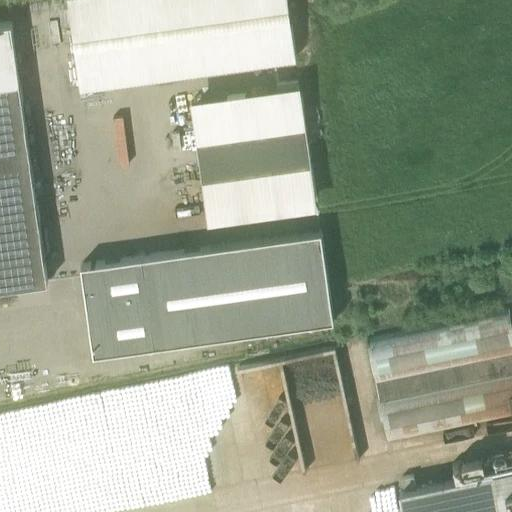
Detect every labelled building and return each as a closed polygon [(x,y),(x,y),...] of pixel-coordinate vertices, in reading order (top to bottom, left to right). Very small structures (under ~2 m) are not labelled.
[(68,0),(80,86),(296,55),(288,0),(68,0)] [(0,22),(0,287),(48,281),(11,21),(0,22)] [(302,91),(192,107),(207,210),(316,195),(302,91)] [(322,229),(82,263),(95,352),(334,318),(322,229)] [(511,322),(509,307),(367,337),(390,440),(511,413),(511,322)] [(511,511),(511,465),(401,489),(406,511),(511,511)]
